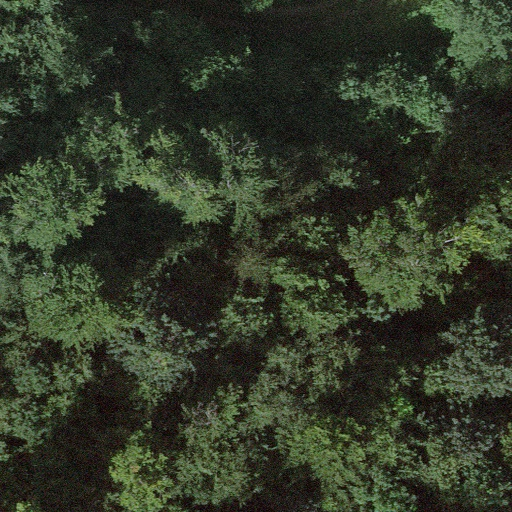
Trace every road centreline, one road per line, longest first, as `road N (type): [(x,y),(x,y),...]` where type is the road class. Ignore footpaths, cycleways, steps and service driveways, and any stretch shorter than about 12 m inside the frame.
road 1 (track): [(376,0),(316,28),(266,34),(136,0)]
road 2 (track): [(511,72),(474,64),(425,36),(389,0)]
